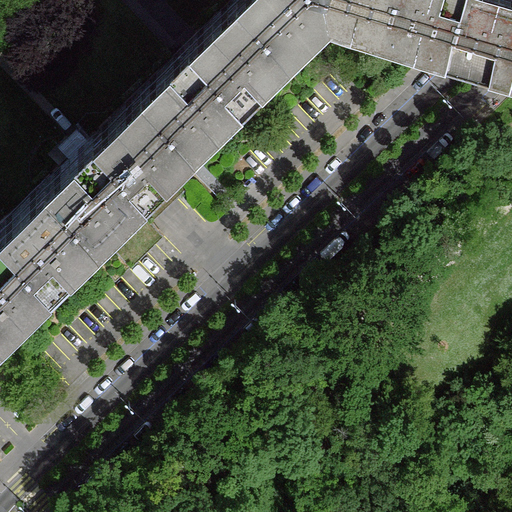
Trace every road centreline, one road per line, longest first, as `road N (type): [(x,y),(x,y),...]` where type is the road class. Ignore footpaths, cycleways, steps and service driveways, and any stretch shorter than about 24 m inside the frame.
road 1 (residential): [(511,15),(21,480),(0,511)]
road 2 (residential): [(32,511),(511,62)]
